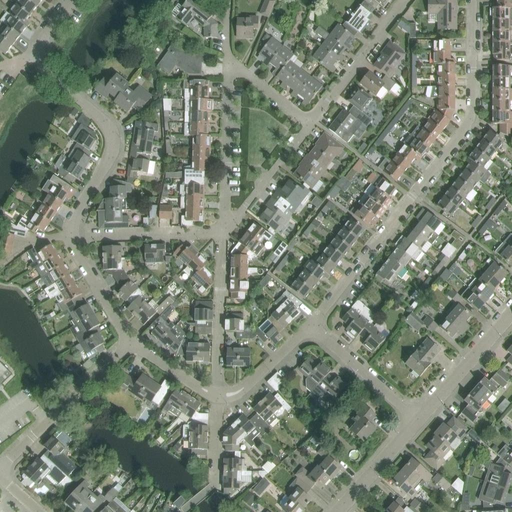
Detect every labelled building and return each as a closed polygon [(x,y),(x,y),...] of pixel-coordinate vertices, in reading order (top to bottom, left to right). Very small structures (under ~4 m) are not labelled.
[(30,16),(37,7),(28,0),(19,0),(16,4),(30,16)] [(204,38),(217,38),(218,24),(210,19),(213,14),(194,0),(187,0),(182,7),(178,4),(171,14),(185,25),(193,15),(202,22),(200,24),(204,27),(204,38)] [(264,0),(259,13),(268,17),(275,1),(274,0),(264,0)] [(374,9),(363,0),(359,5),(360,6),(346,23),(358,32),(362,36),(363,35),(361,34),(370,22),(372,24),(372,23),(367,19),(371,15),(373,17),(373,16),(370,14),(374,9)] [(390,0),(362,0),(363,0),(374,9),(375,10),(379,4),(384,8),(390,0)] [(429,0),(429,13),(429,21),(439,22),(439,29),(456,29),(455,0),(429,0)] [(511,8),(511,0),(497,0),(497,3),(493,4),(493,9),(510,9),(511,8)] [(26,21),(30,16),(16,4),(9,13),(26,28),(29,24),(26,21)] [(493,16),(493,20),(510,20),(510,9),(493,9),(490,9),(490,16),(493,16)] [(12,16),(5,25),(19,37),(26,28),(12,16)] [(250,20),(238,20),(237,38),(252,39),(252,29),(257,29),(258,18),(250,18),(250,20)] [(511,25),(510,25),(510,20),(493,20),(493,31),(510,31),(511,31),(511,25)] [(0,36),(12,46),(19,37),(5,25),(0,21),(0,36)] [(329,35),(346,49),(350,52),(353,47),(350,44),(355,38),(354,37),(358,32),(346,23),(345,22),(341,27),(338,24),(329,35)] [(325,40),(320,46),(338,60),(341,62),(345,58),(341,55),(346,49),(329,35),(319,27),(315,31),(325,40)] [(493,31),(493,43),(510,43),(510,31),(493,31)] [(267,67),(270,63),(283,47),(266,34),(261,40),(263,42),(259,46),(263,49),(259,55),(265,60),(262,63),(267,67)] [(0,36),(0,50),(5,55),(12,46),(0,36)] [(433,53),(450,53),(450,41),(433,41),(433,53)] [(188,76),(202,76),(202,74),(201,74),(201,63),(206,63),(206,60),(207,60),(207,55),(201,55),(202,53),(193,53),(184,46),(182,49),(173,42),(167,50),(168,51),(157,65),(170,75),(177,66),(188,74),(188,76)] [(377,62),(378,62),(374,67),(385,76),(389,78),(394,71),(393,69),(405,54),(390,43),(385,49),(387,50),(379,60),(378,60),(377,61),(377,62)] [(511,48),(510,48),(510,43),(493,43),(493,55),(494,55),(494,61),(511,60),(511,48)] [(320,46),(312,57),(314,59),(332,74),(336,69),(332,66),(338,60),(320,46)] [(294,55),(283,47),(270,63),(276,68),(272,74),(276,77),(278,75),(278,76),(289,61),(290,61),(294,55)] [(433,65),(437,65),(437,64),(455,64),(455,59),(450,59),(450,53),(433,53),(433,65)] [(284,90),(287,86),(300,69),(293,64),(297,59),(296,57),(294,55),(290,61),(289,61),(278,76),(278,75),(276,77),(283,82),(280,86),(284,90)] [(437,64),(437,65),(437,76),(455,75),(455,64),(437,64)] [(510,66),(493,66),(493,78),(510,78),(510,66)] [(298,94),(311,78),(300,69),(287,86),(294,91),(291,95),(295,98),(298,94)] [(380,82),(369,73),(360,84),(376,96),(383,87),(389,92),(391,90),(395,94),(400,87),(389,78),(385,76),(380,82)] [(455,75),(437,76),(437,87),(455,87),(455,75)] [(106,76),(96,90),(106,98),(110,93),(117,99),(118,99),(127,89),(129,86),(117,76),(112,81),(106,76)] [(322,87),(311,78),(298,94),(305,100),(302,103),(306,107),(319,91),(322,87)] [(493,88),(493,89),(510,89),(510,78),(493,78),(493,83),(491,83),(491,88),(493,88)] [(184,81),(183,89),(191,89),(191,100),(209,100),(209,81),(188,81),(184,81)] [(128,112),(133,106),(140,111),(142,108),(151,97),(139,87),(133,94),(127,89),(118,99),(117,99),(115,102),(128,112)] [(373,99),(357,87),(347,101),(356,108),(351,115),(362,124),(366,128),(372,120),(362,112),(373,99)] [(430,98),(437,98),(455,98),(455,97),(456,92),(455,92),(455,87),(437,87),(433,87),(430,98)] [(493,100),(493,101),(510,101),(511,100),(511,89),(510,89),(493,89),(493,94),(491,95),(491,99),(493,100)] [(437,112),(449,121),(454,110),(455,110),(455,98),(437,98),(437,112)] [(164,100),(163,100),(164,111),(168,111),(171,111),(171,105),(171,100),(168,100),(164,100)] [(185,100),(184,112),(208,112),(212,112),(212,111),(213,110),(213,107),(212,105),(212,100),(209,100),(191,100),(185,100)] [(510,112),(510,101),(493,101),(493,112),(510,112)] [(405,105),(400,112),(403,115),(408,108),(405,105)] [(72,106),(68,112),(75,116),(79,111),(72,106)] [(362,124),(351,115),(344,110),(329,129),(336,136),(347,144),(354,135),(362,124)] [(436,111),(429,120),(442,131),(450,122),(449,121),(437,112),(436,111)] [(184,112),(184,124),(208,124),(208,112),(212,112),(208,112),(184,112)] [(400,112),(393,121),(396,124),(403,115),(400,112)] [(511,112),(510,112),(493,112),(493,124),(500,124),(500,125),(500,133),(511,138),(511,112)] [(442,131),(429,120),(422,129),(435,140),(442,131)] [(136,122),(133,140),(152,143),(154,132),(157,133),(158,125),(151,124),(136,122)] [(81,124),(71,139),(78,143),(89,151),(96,141),(94,140),(91,138),(94,133),(87,128),(81,124)] [(208,136),(208,124),(184,124),(184,136),(193,136),(208,136)] [(435,140),(422,129),(418,126),(411,135),(428,149),(435,140)] [(386,130),(379,139),(382,141),(389,132),(386,130)] [(483,140),(497,151),(504,142),(490,130),(483,140)] [(320,143),(309,156),(325,168),(331,161),(329,159),(340,145),(325,133),(318,141),(320,143)] [(428,149),(411,135),(410,134),(403,143),(405,144),(404,144),(421,158),(426,153),(427,154),(430,150),(428,149)] [(193,136),(193,148),(210,148),(210,143),(212,142),(212,138),(210,137),(211,136),(208,136),(193,136)] [(133,140),(130,159),(134,159),(142,160),(148,161),(149,155),(150,155),(152,143),(133,140)] [(476,149),(490,160),(497,151),(483,140),(476,149)] [(363,142),(357,150),(362,154),(368,147),(363,142)] [(86,156),(89,151),(77,143),(77,144),(68,159),(84,169),(91,159),(86,156)] [(421,158),(404,144),(397,153),(411,164),(415,159),(418,162),(421,158)] [(193,148),(193,160),(210,160),(210,148),(193,148)] [(490,160),(476,149),(469,158),(483,169),(490,160)] [(404,173),(411,164),(397,153),(390,162),(404,173)] [(303,164),(294,175),(305,183),(303,187),(308,191),(311,187),(312,188),(319,180),(327,169),(325,168),(309,156),(308,155),(301,163),(303,164)] [(469,164),(465,170),(479,181),(484,184),(492,175),(483,169),(469,158),(466,162),(469,164)] [(78,180),(84,169),(68,159),(64,164),(58,174),(69,182),(73,176),(78,180)] [(128,177),(127,183),(135,184),(136,178),(137,172),(152,175),(154,162),(148,161),(142,160),(134,159),(133,166),(129,165),(127,177),(128,177)] [(385,159),(378,168),(396,182),(404,173),(390,162),(385,159)] [(165,173),(165,178),(183,178),(204,179),(204,173),(210,173),(210,160),(193,160),(192,166),(185,168),(185,172),(183,172),(175,173),(165,173)] [(359,160),(352,169),(356,173),(357,174),(365,164),(363,163),(359,160)] [(352,169),(345,178),(348,181),(349,182),(356,173),(352,169)] [(479,181),(465,170),(458,179),(472,190),(479,181)] [(389,199),(397,189),(378,175),(371,184),(376,188),(389,199)] [(48,180),(42,190),(48,194),(63,203),(66,198),(70,200),(76,191),(54,176),(50,181),(48,180)] [(204,185),(204,179),(183,178),(183,185),(179,184),(179,195),(181,195),(181,197),(204,197),(204,185)] [(472,190),(458,179),(451,188),(465,198),(472,190)] [(111,187),(111,199),(126,199),(126,193),(131,193),(131,184),(113,180),(114,187),(111,187)] [(279,195),(275,200),(292,214),(296,208),(294,206),(297,203),(299,204),(303,207),(313,194),(308,191),(303,187),(300,190),(290,181),(281,192),(279,191),(277,193),(279,195)] [(336,186),(329,195),(334,199),(341,190),(338,187),(336,186)] [(369,197),(386,211),(386,210),(385,209),(386,208),(388,208),(393,202),(389,199),(376,188),(369,197)] [(465,198),(451,188),(444,197),(458,207),(465,198)] [(48,194),(42,203),(56,213),(63,203),(48,194)] [(362,206),(378,219),(379,216),(381,217),(386,211),(369,197),(364,194),(357,203),(362,206)] [(179,197),(179,209),(186,209),(204,209),(204,197),(181,197),(179,197)] [(458,207),(444,197),(437,206),(450,217),(458,207)] [(97,211),(97,212),(99,212),(122,211),(131,210),(131,199),(126,199),(111,199),(106,199),(103,199),(102,203),(99,203),(99,207),(97,211)] [(269,208),(260,219),(270,227),(267,230),(275,236),(277,232),(275,231),(285,218),(287,219),(292,214),(275,200),(271,206),(268,204),(266,206),(269,208)] [(499,207),(502,210),(507,204),(504,201),(499,207)] [(41,205),(36,213),(50,222),(56,213),(42,203),(41,205)] [(353,208),(350,212),(371,229),(379,220),(378,219),(362,206),(358,211),(353,208)] [(148,207),(148,218),(154,218),(157,207),(148,207)] [(497,217),(502,210),(499,207),(494,214),(497,217)] [(204,222),(204,209),(186,209),(186,217),(181,216),(181,227),(188,227),(193,226),(193,222),(204,222)] [(441,224),(438,221),(423,209),(416,218),(421,222),(434,233),(441,224)] [(122,211),(99,212),(99,224),(113,223),(113,229),(115,229),(129,228),(129,217),(122,217),(122,211)] [(13,224),(8,231),(18,234),(17,236),(24,238),(27,232),(28,232),(30,233),(28,231),(29,230),(35,234),(38,229),(44,232),(50,222),(36,213),(30,223),(22,218),(18,225),(17,226),(13,224)] [(358,239),(365,230),(351,219),(343,228),(358,239)] [(484,226),(487,229),(492,223),(489,220),(484,226)] [(439,236),(434,233),(421,222),(414,231),(427,242),(432,245),(439,236)] [(246,232),(260,243),(264,238),(268,242),(272,237),(268,233),(254,223),(246,232)] [(482,235),(487,229),(484,226),(479,233),(482,235)] [(336,237),(351,248),(358,239),(343,228),(336,237)] [(427,242),(414,231),(407,240),(418,249),(420,251),(427,242)] [(3,232),(2,238),(13,241),(15,235),(3,232)] [(264,247),(260,243),(246,232),(238,242),(239,243),(250,252),(255,255),(256,256),(264,247)] [(511,250),(511,234),(503,243),(511,250)] [(402,236),(397,242),(401,244),(398,248),(411,258),(415,261),(422,252),(420,251),(418,249),(407,240),(402,236)] [(462,236),(453,247),(456,250),(458,251),(463,246),(467,240),(462,236)] [(344,257),(351,248),(336,237),(329,246),(344,257)] [(2,238),(0,244),(12,247),(13,241),(2,238)] [(231,256),(230,268),(248,269),(248,261),(250,261),(255,255),(250,252),(239,243),(231,252),(231,256)] [(511,250),(503,243),(495,252),(511,267),(511,250)] [(0,244),(0,245),(0,250),(11,253),(12,247),(0,244)] [(51,244),(37,253),(34,248),(27,252),(33,263),(30,265),(33,270),(36,268),(41,265),(58,255),(51,244)] [(187,267),(199,254),(190,245),(187,249),(183,244),(174,254),(187,267)] [(145,258),(145,263),(145,264),(164,263),(163,254),(165,254),(165,245),(145,246),(145,258)] [(464,252),(467,255),(472,248),(469,245),(464,252)] [(322,255),(336,266),(344,257),(329,246),(322,255)] [(103,247),(103,259),(121,258),(121,247),(103,247)] [(453,247),(446,256),(449,259),(456,250),(453,247)] [(278,248),(274,254),(277,257),(279,258),(283,253),(278,248)] [(404,267),(411,258),(398,248),(391,257),(404,267)] [(462,261),(467,255),(464,252),(459,258),(462,261)] [(441,262),(439,265),(442,268),(449,259),(446,256),(442,253),(438,259),(441,262)] [(187,267),(183,271),(191,279),(195,275),(196,275),(204,267),(208,263),(199,254),(187,267)] [(47,275),(64,265),(58,255),(41,265),(36,268),(42,278),(47,275)] [(330,275),(336,266),(322,255),(316,263),(315,264),(330,275)] [(391,257),(384,266),(397,276),(402,280),(407,274),(402,270),(404,267),(391,257)] [(121,258),(103,259),(104,270),(105,270),(108,275),(112,275),(115,281),(121,278),(127,276),(123,270),(122,270),(121,258)] [(491,267),(487,272),(500,283),(508,274),(490,258),(486,262),(491,267)] [(305,270),(319,281),(323,276),(327,279),(330,275),(315,264),(316,263),(312,261),(305,270)] [(454,264),(449,271),(452,273),(458,267),(454,264)] [(53,284),(70,274),(64,265),(47,275),(42,278),(48,288),(53,285),(53,284)] [(432,269),(429,272),(435,277),(442,268),(439,265),(434,271),(432,269)] [(378,276),(375,280),(381,284),(384,280),(390,285),(397,276),(384,266),(377,275),(378,276)] [(195,275),(191,279),(196,284),(193,287),(202,295),(214,284),(214,283),(214,277),(204,267),(196,275),(195,275)] [(248,269),(230,268),(230,280),(247,281),(248,274),(251,274),(251,273),(257,273),(257,269),(248,269)] [(446,269),(441,275),(447,280),(452,273),(449,271),(446,269)] [(319,281),(305,270),(298,279),(312,290),(319,281)] [(492,292),(500,283),(487,272),(479,281),(480,282),(492,292)] [(51,292),(48,294),(51,299),(53,298),(55,297),(59,295),(59,294),(75,284),(70,274),(53,284),(53,285),(48,288),(51,292)] [(178,283),(181,280),(176,275),(173,278),(178,283)] [(127,276),(121,278),(115,281),(121,290),(117,293),(126,302),(127,301),(139,289),(130,281),(127,276)] [(424,283),(428,286),(432,280),(429,277),(424,283)] [(290,288),(304,300),(312,290),(298,279),(290,288)] [(468,288),(473,291),(485,302),(493,293),(492,292),(480,282),(479,281),(476,279),(468,288)] [(230,280),(230,293),(232,293),(231,299),(237,299),(237,301),(239,302),(240,303),(242,302),(243,301),(244,300),(245,300),(245,293),(247,293),(247,281),(230,280)] [(262,280),(257,285),(262,289),(267,284),(262,280)] [(59,295),(55,297),(55,299),(57,303),(59,303),(62,301),(67,309),(79,302),(82,301),(79,296),(82,294),(75,284),(59,294),(59,295)] [(139,289),(127,301),(131,305),(127,309),(135,317),(148,305),(140,297),(143,293),(139,289)] [(457,304),(462,298),(452,289),(447,295),(457,304)] [(280,308),(292,321),(300,313),(297,309),(302,303),(291,294),(286,291),(282,295),(283,295),(275,303),(280,308)] [(464,300),(477,312),(485,302),(473,291),(464,300)] [(156,310),(157,312),(161,315),(171,306),(174,303),(169,297),(156,310)] [(414,310),(418,304),(415,301),(410,307),(414,310)] [(79,302),(67,309),(74,320),(78,317),(81,322),(94,314),(88,304),(82,307),(79,302)] [(191,324),(191,327),(195,327),(196,327),(212,328),(212,322),(213,322),(213,319),(213,303),(213,302),(195,302),(195,321),(196,322),(196,324),(191,324)] [(351,309),(341,320),(349,326),(346,330),(348,331),(346,333),(353,338),(354,337),(356,338),(359,335),(368,323),(369,322),(371,324),(374,321),(373,320),(375,318),(365,309),(364,310),(355,303),(351,309)] [(148,305),(135,317),(143,326),(156,313),(148,305)] [(459,305),(449,316),(466,331),(470,326),(465,322),(471,316),(459,305)] [(171,323),(169,325),(164,321),(175,310),(171,306),(161,315),(151,325),(148,329),(152,332),(151,333),(160,342),(172,329),(175,326),(171,323)] [(267,320),(271,324),(279,333),(292,321),(280,308),(267,320)] [(418,332),(425,324),(423,322),(412,313),(405,321),(418,332)] [(82,333),(75,336),(80,344),(85,341),(98,333),(95,328),(99,326),(100,325),(94,314),(81,322),(77,325),(82,333)] [(225,328),(225,332),(236,332),(243,332),(243,331),(244,325),(244,320),(243,320),(243,315),(226,314),(226,320),(225,328)] [(462,335),(466,331),(449,316),(439,328),(451,338),(457,331),(462,335)] [(423,322),(425,324),(434,332),(439,326),(428,317),(423,322)] [(368,323),(359,335),(366,341),(363,345),(373,353),(386,339),(381,334),(386,328),(378,322),(374,326),(371,324),(369,322),(368,323)] [(261,331),(257,335),(264,343),(268,339),(275,346),(283,337),(279,333),(271,324),(262,333),(261,331)] [(212,335),(212,328),(196,327),(195,327),(195,333),(201,333),(201,335),(212,335)] [(176,356),(178,353),(181,344),(182,342),(179,339),(180,337),(172,329),(160,342),(168,350),(169,349),(176,356)] [(80,344),(89,360),(102,352),(99,346),(104,343),(98,333),(85,341),(80,344)] [(429,363),(441,350),(428,338),(405,364),(420,377),(431,365),(429,363)] [(186,362),(198,362),(198,344),(187,344),(187,340),(183,340),(182,342),(181,344),(178,353),(180,356),(186,356),(186,362)] [(198,344),(198,362),(210,362),(210,348),(210,344),(198,344)] [(238,367),(239,349),(227,349),(226,367),(238,367)] [(250,349),(239,349),(238,367),(250,367),(250,349)] [(266,352),(261,357),(264,361),(269,356),(266,352)] [(300,368),(298,370),(308,378),(305,381),(306,388),(311,393),(327,374),(328,375),(331,371),(321,362),(318,366),(309,358),(300,368)] [(0,387),(13,375),(0,361),(0,387)] [(484,378),(474,389),(487,401),(492,395),(493,395),(501,387),(503,389),(507,384),(506,383),(510,379),(501,370),(500,369),(496,374),(488,382),(484,378)] [(124,374),(118,383),(127,389),(128,388),(132,391),(131,392),(142,400),(143,398),(151,403),(152,401),(159,405),(172,385),(165,380),(160,387),(142,375),(137,383),(124,374)] [(311,393),(309,395),(316,401),(320,396),(321,397),(328,396),(329,395),(334,400),(347,385),(337,377),(334,380),(328,375),(327,374),(311,393)] [(271,378),(267,382),(276,392),(280,388),(271,378)] [(173,395),(163,410),(168,413),(169,411),(178,417),(180,416),(181,413),(191,398),(182,391),(177,389),(177,388),(176,389),(173,395)] [(487,401),(474,389),(464,401),(469,405),(462,413),(473,423),(477,418),(475,416),(478,412),(479,412),(480,413),(481,413),(481,412),(482,412),(482,411),(483,411),(483,410),(483,409),(482,409),(482,408),(482,407),(487,401)] [(291,408),(278,394),(274,397),(270,393),(262,401),(277,417),(280,416),(283,413),(285,409),(288,412),(291,408)] [(191,398),(181,413),(191,420),(192,419),(193,420),(208,420),(208,414),(199,414),(196,412),(201,404),(191,398)] [(257,414),(253,417),(263,428),(267,432),(271,428),(269,426),(278,418),(277,417),(262,401),(253,410),(257,414)] [(375,415),(365,406),(352,420),(357,423),(351,430),(364,442),(370,434),(371,434),(376,429),(368,423),(375,415)] [(263,436),(267,432),(263,428),(253,417),(249,421),(243,415),(235,423),(252,441),(260,433),(263,436)] [(467,430),(453,418),(446,426),(443,425),(434,435),(436,436),(448,446),(457,437),(459,439),(467,430)] [(188,423),(188,426),(190,426),(190,438),(207,438),(208,426),(208,420),(193,420),(193,421),(188,423)] [(252,441),(235,423),(224,434),(223,445),(226,445),(238,446),(238,445),(239,444),(243,440),(251,448),(255,444),(252,441)] [(471,429),(466,435),(471,439),(476,433),(471,429)] [(451,449),(448,446),(436,436),(427,447),(432,451),(424,459),(437,470),(444,461),(442,459),(451,449)] [(52,437),(43,446),(48,450),(52,454),(47,458),(52,462),(63,473),(68,477),(76,468),(71,463),(61,454),(66,449),(52,437)] [(184,437),(184,442),(190,442),(189,449),(192,449),(192,455),(207,455),(207,438),(190,438),(184,437)] [(480,440),(477,446),(485,453),(489,448),(480,440)] [(331,480),(341,469),(336,464),(340,459),(324,445),(318,452),(318,454),(322,458),(317,464),(320,467),(319,468),(330,478),(331,480)] [(495,445),(491,450),(496,453),(500,449),(495,445)] [(507,463),(511,467),(511,465),(511,450),(505,445),(497,455),(499,457),(507,463)] [(240,460),(241,452),(239,452),(235,452),(235,459),(224,459),(224,471),(246,472),(246,467),(244,467),(244,460),(240,460)] [(276,457),(271,461),(276,466),(281,462),(276,457)] [(488,459),(482,465),(488,471),(490,471),(486,482),(508,490),(511,478),(511,475),(505,473),(506,471),(503,471),(504,468),(503,468),(507,463),(499,457),(493,465),(490,464),(491,462),(488,459)] [(63,473),(52,462),(47,458),(43,463),(38,458),(24,474),(22,476),(23,478),(24,480),(27,480),(28,478),(37,486),(51,471),(58,478),(55,481),(64,490),(72,481),(68,477),(63,473)] [(431,476),(412,460),(409,464),(409,463),(407,465),(403,471),(417,483),(421,487),(431,476)] [(321,489),(330,478),(319,468),(318,467),(311,474),(303,468),(301,468),(295,475),(311,489),(315,484),(321,489)] [(87,482),(95,473),(90,468),(82,477),(87,482)] [(224,471),(223,483),(224,483),(224,489),(233,489),(237,489),(237,483),(241,483),(241,477),(251,477),(251,472),(246,472),(224,471)] [(412,489),(417,483),(403,471),(393,482),(411,498),(412,498),(416,493),(412,489)] [(310,489),(311,489),(295,475),(298,478),(290,486),(291,488),(295,492),(289,499),(291,500),(302,510),(309,503),(311,500),(305,495),(305,494),(305,493),(305,492),(309,487),(310,489)] [(450,485),(438,475),(433,480),(445,490),(450,485)] [(264,478),(253,491),(258,495),(269,482),(264,478)] [(66,503),(76,511),(92,494),(86,489),(89,486),(85,482),(82,486),(82,485),(66,503)] [(481,493),(478,500),(482,501),(485,502),(486,510),(493,510),(492,504),(493,502),(495,502),(496,501),(504,503),(508,490),(486,482),(482,493),(481,493)] [(110,502),(118,493),(113,489),(105,497),(110,502)] [(250,493),(243,501),(251,507),(257,500),(250,493)] [(92,494),(76,511),(75,511),(93,511),(102,503),(101,503),(104,500),(100,496),(97,499),(92,494)] [(213,497),(210,500),(216,506),(219,503),(224,498),(223,496),(216,495),(213,497)] [(281,502),(281,504),(281,506),(283,508),(283,509),(281,511),(282,511),(302,511),(304,511),(303,509),(302,510),(291,500),(289,499),(286,495),(282,499),(281,502)] [(116,511),(121,507),(113,500),(106,507),(101,511),(116,511)] [(426,511),(427,511),(415,500),(410,506),(417,511),(426,511)] [(392,505),(386,511),(417,511),(411,506),(409,509),(407,507),(403,510),(401,508),(394,502),(392,505)]
